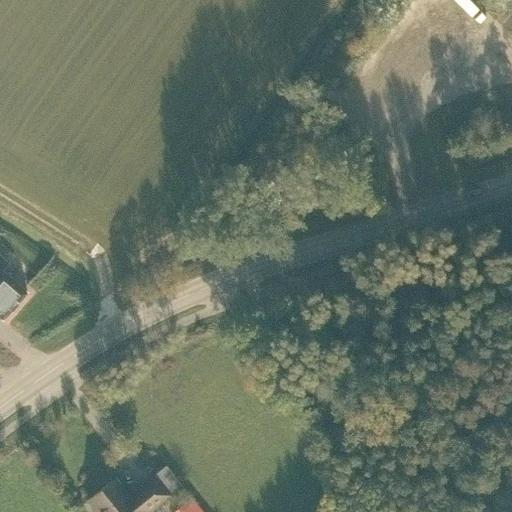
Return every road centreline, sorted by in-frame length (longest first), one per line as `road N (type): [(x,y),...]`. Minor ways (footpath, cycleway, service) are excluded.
road 1 (secondary): [(0,408),(92,344),(224,279),(511,185)]
road 2 (track): [(224,279),(398,511)]
